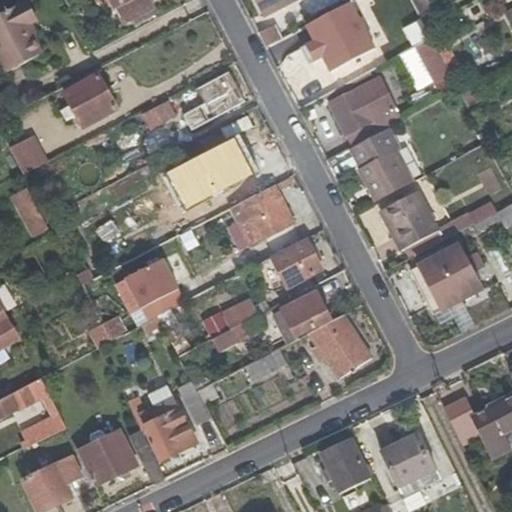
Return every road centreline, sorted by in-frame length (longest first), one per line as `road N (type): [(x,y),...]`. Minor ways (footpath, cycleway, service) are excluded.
road 1 (residential): [(418,375),(221,0)]
road 2 (residential): [(418,375),(143,511)]
